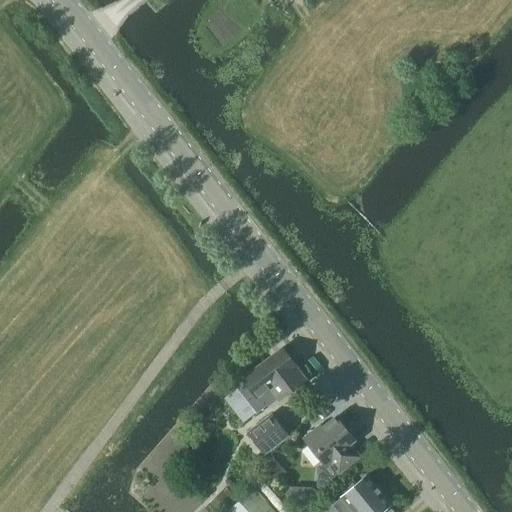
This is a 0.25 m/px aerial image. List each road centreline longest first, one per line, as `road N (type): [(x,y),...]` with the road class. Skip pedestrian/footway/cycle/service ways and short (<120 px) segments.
road 1 (tertiary): [(470,511),(64,0)]
road 2 (track): [(47,511),(202,298),(262,255)]
